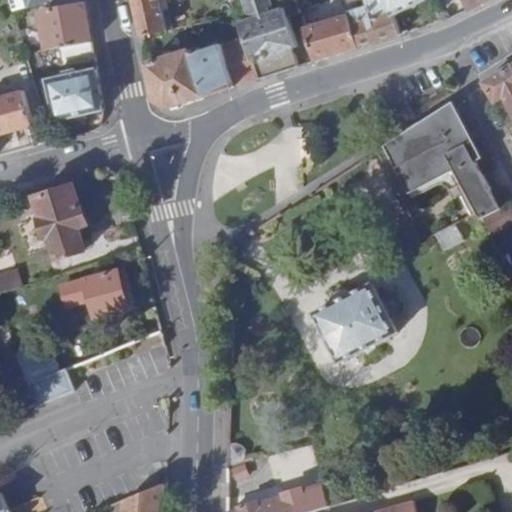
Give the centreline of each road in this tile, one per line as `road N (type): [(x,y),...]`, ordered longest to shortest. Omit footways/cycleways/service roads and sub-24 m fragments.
road 1 (tertiary): [(194,511),(198,356),(174,249),(162,136)]
road 2 (tertiary): [(162,136),(511,7)]
road 3 (unclassified): [(0,176),(162,136)]
road 4 (residential): [(111,0),(129,90),(142,124),(162,136)]
